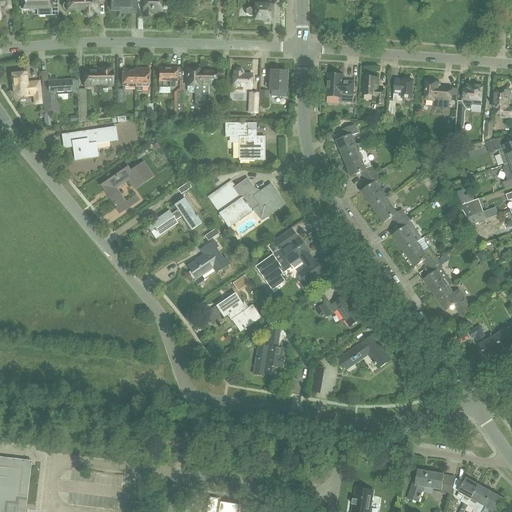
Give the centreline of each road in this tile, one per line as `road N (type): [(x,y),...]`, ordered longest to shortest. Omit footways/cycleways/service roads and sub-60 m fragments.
road 1 (residential): [(346,423),(193,397),(143,292),(14,135)]
road 2 (residential): [(476,404),(317,179),(305,135),(302,48)]
road 3 (residential): [(0,50),(86,43),(302,48)]
road 4 (residential): [(499,63),(302,48)]
road 5 (unclassified): [(332,495),(176,474)]
road 6 (unclassified): [(509,456),(491,462),(414,448),(401,424)]
